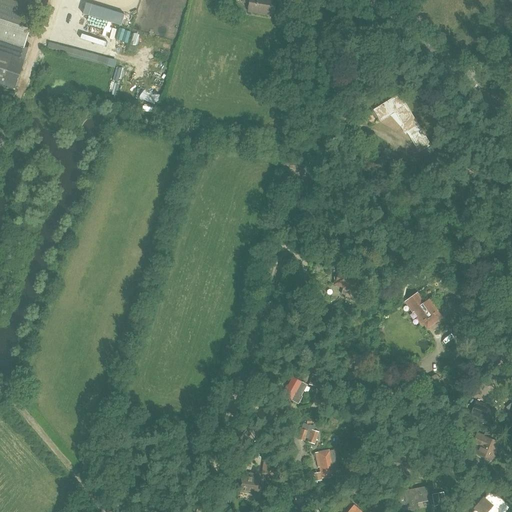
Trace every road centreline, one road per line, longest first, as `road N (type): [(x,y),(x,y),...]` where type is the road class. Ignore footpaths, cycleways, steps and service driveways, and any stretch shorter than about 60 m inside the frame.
road 1 (track): [(197,511),(311,168),(325,0)]
road 2 (unknown): [(234,395),(288,412),(370,396),(419,432)]
road 3 (track): [(0,383),(110,511)]
